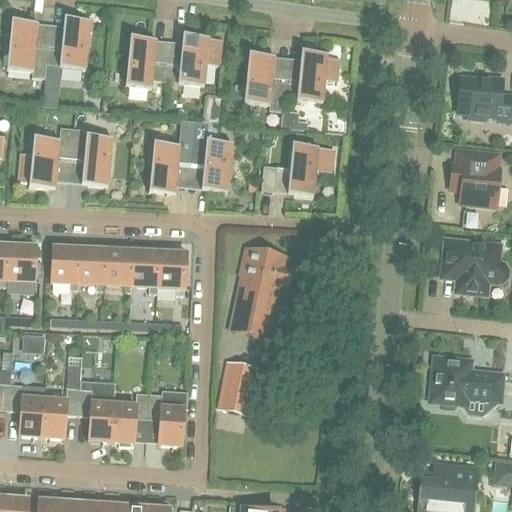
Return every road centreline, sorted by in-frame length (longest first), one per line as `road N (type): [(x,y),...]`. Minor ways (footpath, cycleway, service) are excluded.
road 1 (unclassified): [(387,319),(416,28)]
road 2 (residential): [(196,483),(209,225)]
road 3 (residential): [(209,225),(0,215)]
road 4 (residential): [(416,28),(218,0)]
road 5 (residential): [(196,483),(0,468)]
road 6 (unclassified): [(368,511),(387,319)]
road 7 (residential): [(357,230),(209,225)]
road 8 (residential): [(511,332),(387,319)]
